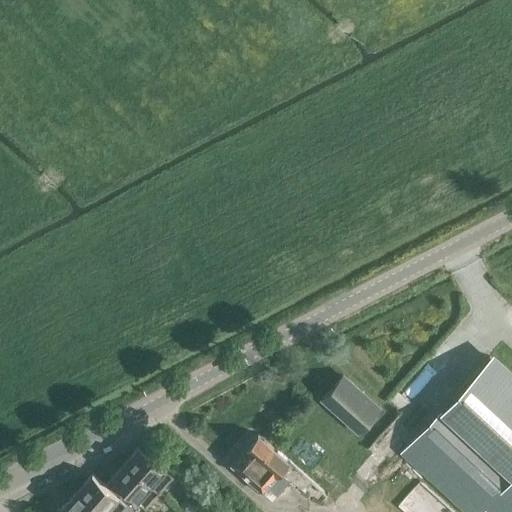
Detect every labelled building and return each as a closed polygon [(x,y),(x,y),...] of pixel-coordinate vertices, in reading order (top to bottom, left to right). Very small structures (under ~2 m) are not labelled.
[(511,511),(511,376),(490,356),(459,389),(438,413),(401,454),(465,511),(480,511),(489,502),(500,511),(511,511)] [(360,430),(379,408),(343,376),(323,398),(360,430)] [(248,447),(232,465),(272,500),(289,481),(294,485),(296,482),(305,491),(312,483),(277,451),(258,435),(251,435),(246,440),(248,447)] [(173,474),(139,444),(125,460),(159,490),(173,474)] [(159,490),(125,460),(111,475),(133,494),(132,495),(144,506),(159,490)] [(133,494),(111,475),(104,483),(92,472),(77,488),(104,511),(117,511),(132,495),(133,494)] [(104,511),(77,488),(64,503),(73,511),(104,511)] [(181,510),(183,511),(191,511),(196,507),(190,501),(181,510)] [(73,511),(64,503),(56,511),(73,511)]
